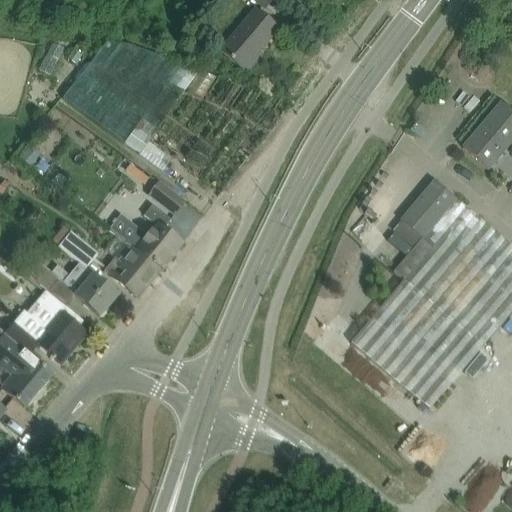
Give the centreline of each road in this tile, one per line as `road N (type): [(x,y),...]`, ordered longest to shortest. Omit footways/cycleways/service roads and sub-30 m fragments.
road 1 (tertiary): [(206,406),(273,237),(339,116),(424,0)]
road 2 (unclassified): [(206,406),(324,469),(373,511)]
road 3 (unclassified): [(219,223),(110,359)]
road 4 (unclassified): [(0,491),(110,359)]
